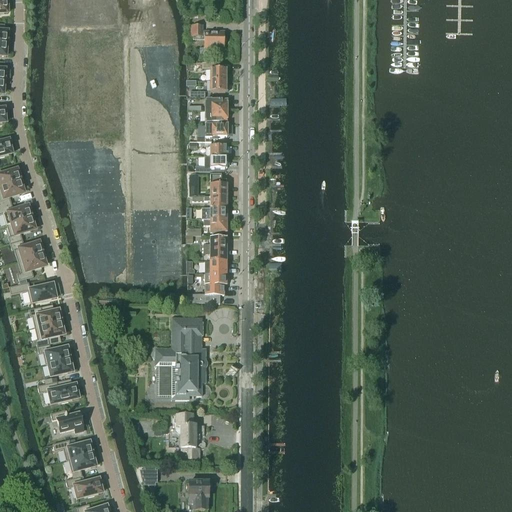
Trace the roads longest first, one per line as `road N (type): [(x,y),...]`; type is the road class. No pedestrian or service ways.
road 1 (secondary): [(245,511),(248,0)]
road 2 (residential): [(122,511),(53,251)]
road 3 (residential): [(53,251),(14,128),(15,88)]
road 4 (residential): [(114,88),(131,227)]
